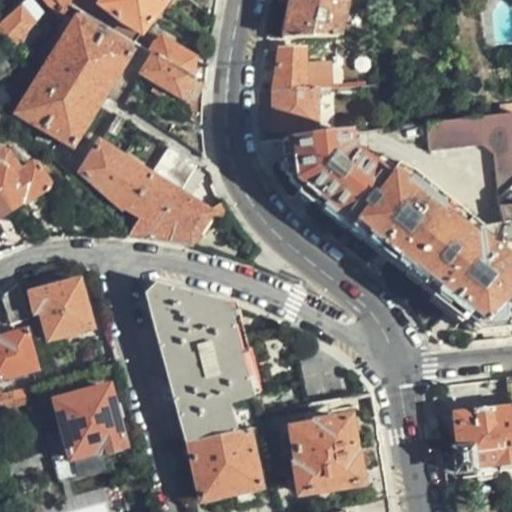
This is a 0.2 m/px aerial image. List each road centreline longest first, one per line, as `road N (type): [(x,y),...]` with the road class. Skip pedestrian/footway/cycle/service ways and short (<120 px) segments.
road 1 (residential): [(395,373),(389,335),(371,311),(314,269),(249,201),(231,152),(229,66),(240,0)]
road 2 (residential): [(395,373),(296,301),(172,262),(111,254)]
road 3 (residential): [(111,254),(179,511)]
road 4 (residential): [(418,511),(395,373)]
